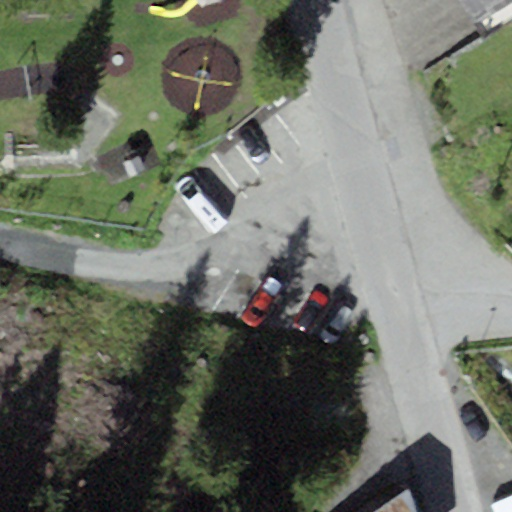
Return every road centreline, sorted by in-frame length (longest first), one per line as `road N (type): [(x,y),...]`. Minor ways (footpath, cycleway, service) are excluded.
road 1 (residential): [(450,511),(376,215)]
road 2 (residential): [(330,0),(376,215)]
